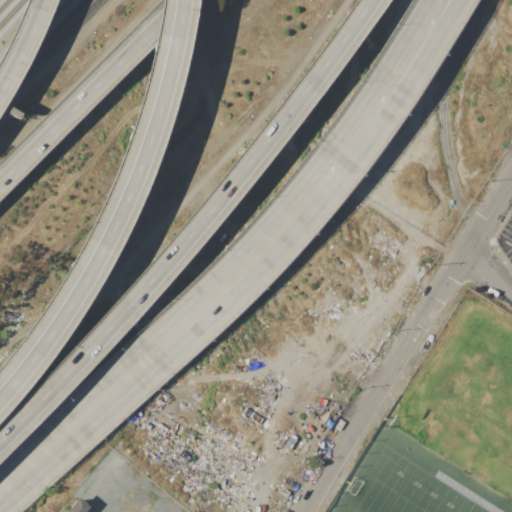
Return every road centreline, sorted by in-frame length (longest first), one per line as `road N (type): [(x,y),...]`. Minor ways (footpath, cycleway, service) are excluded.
road 1 (motorway): [(0,434),(164,258),(363,0)]
road 2 (motorway): [(0,390),(61,307),(119,197),(159,79),(174,0)]
road 3 (secondary): [(305,192),(177,328),(0,489)]
road 4 (residential): [(304,511),(511,181)]
road 5 (secondary): [(436,0),(305,192)]
road 6 (motorway): [(136,40),(0,177)]
